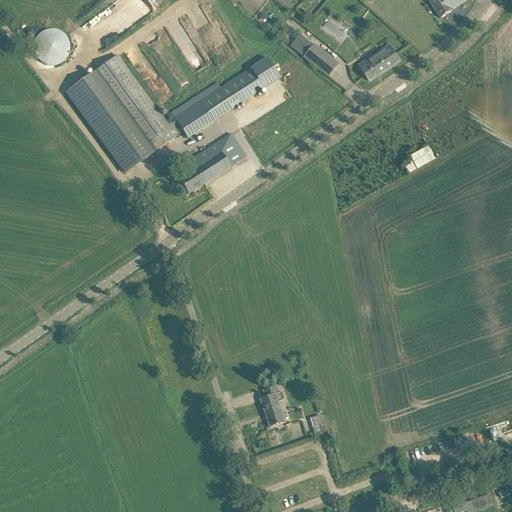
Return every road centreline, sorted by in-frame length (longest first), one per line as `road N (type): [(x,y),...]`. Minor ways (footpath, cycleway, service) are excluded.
road 1 (unclassified): [(169,242),(442,50),(491,0)]
road 2 (unclassified): [(258,511),(169,242)]
road 3 (unclassified): [(0,361),(169,242)]
road 4 (unclassified): [(388,511),(511,467)]
